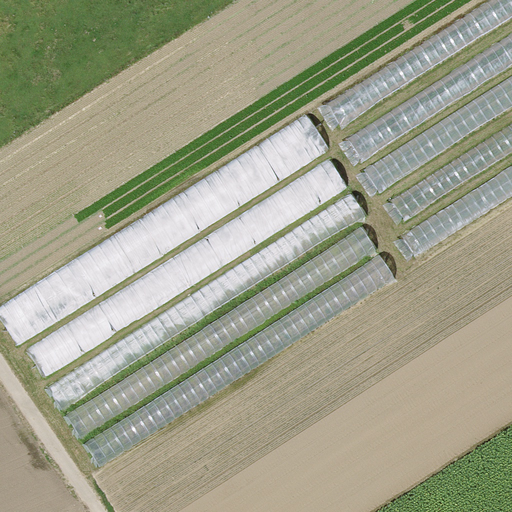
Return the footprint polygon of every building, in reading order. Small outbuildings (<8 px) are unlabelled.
[(330,101),(341,124),(372,109),(361,86),(330,101)] [(311,114),(260,142),(280,177),(331,149),(311,114)] [(351,133),(359,156),(400,142),(392,119),(351,133)] [(385,162),(370,169),(380,189),(394,182),(385,162)] [(337,163),(303,180),(315,204),(350,187),(337,163)] [(365,227),(330,249),(331,250),(312,262),(323,280),(336,272),(336,273),(378,247),(365,227)]
